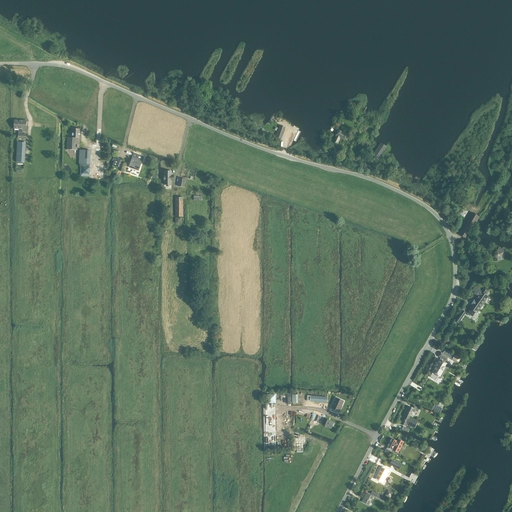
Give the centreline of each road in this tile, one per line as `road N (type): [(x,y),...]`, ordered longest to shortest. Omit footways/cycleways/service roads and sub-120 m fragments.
road 1 (unclassified): [(338,511),(454,295),(452,246),(436,216),(389,186),(255,148),(69,66),(0,63)]
road 2 (track): [(278,241),(286,226),(341,227),(405,258),(449,236)]
